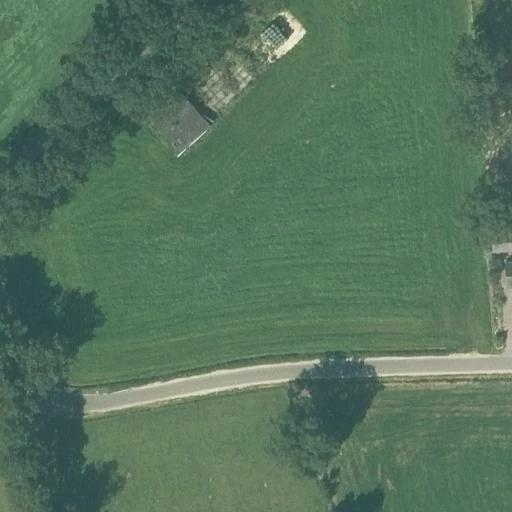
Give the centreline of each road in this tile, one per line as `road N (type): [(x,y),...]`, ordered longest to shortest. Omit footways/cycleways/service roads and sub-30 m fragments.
road 1 (unclassified): [(511,368),(252,380),(99,402),(46,388),(25,371),(0,311)]
road 2 (unclassified): [(0,184),(109,78),(166,0)]
road 3 (unknown): [(25,371),(50,511)]
